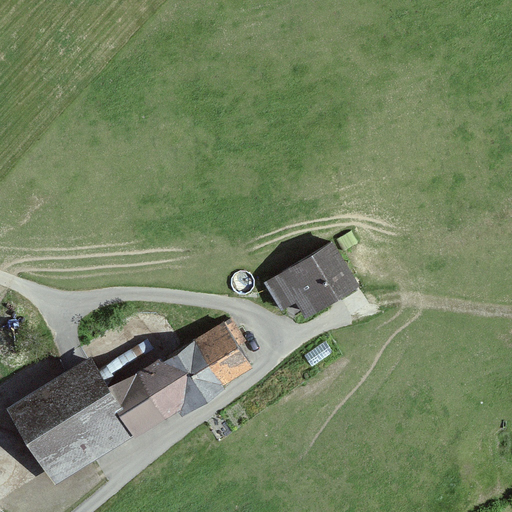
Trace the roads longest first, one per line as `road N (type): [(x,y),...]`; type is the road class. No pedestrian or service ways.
road 1 (unclassified): [(89,511),(287,344),(347,312)]
road 2 (track): [(287,344),(256,319),(208,298),(100,302),(0,277)]
road 3 (track): [(511,314),(414,303),(347,312)]
